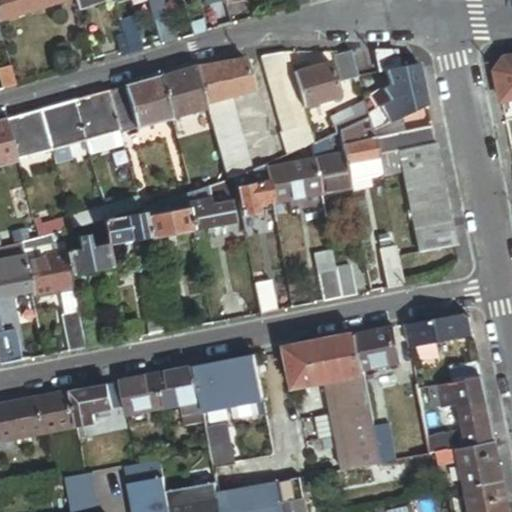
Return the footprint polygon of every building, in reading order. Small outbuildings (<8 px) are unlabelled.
[(0,0),(0,20),(67,0),(0,0)] [(76,0),(79,9),(103,0),(76,0)] [(149,0),(154,16),(165,13),(161,0),(149,0)] [(143,48),(133,10),(118,14),(123,32),(129,52),(143,48)] [(165,13),(154,16),(158,31),(161,43),(178,38),(165,13)] [(194,33),(206,30),(203,17),(190,21),(194,33)] [(151,46),(161,43),(158,31),(148,34),(151,46)] [(123,54),(129,52),(123,32),(117,34),(123,54)] [(268,83),(293,75),(292,71),(286,51),(278,53),(259,55),(268,83)] [(357,75),(350,51),(334,55),(342,81),(357,77),(357,75)] [(372,51),(377,71),(385,69),(395,67),(392,51),(372,51)] [(511,56),(507,58),(497,71),(504,104),(511,103),(511,56)] [(195,66),(204,97),(231,89),(252,82),(245,58),(195,66)] [(301,102),(303,108),(339,96),(329,60),(307,67),(299,69),(292,71),(293,75),(297,88),(301,102)] [(395,67),(385,69),(388,84),(381,89),(389,102),(378,108),(388,121),(396,118),(426,102),(418,62),(395,67)] [(0,73),(4,87),(16,84),(11,65),(0,68),(0,73)] [(207,107),(204,97),(195,66),(160,76),(172,116),(207,107)] [(272,96),(297,88),(293,75),(268,83),(272,96)] [(120,133),(172,116),(160,76),(108,91),(115,117),(119,130),(120,133)] [(254,88),(252,82),(231,89),(232,95),(254,88)] [(277,110),(301,102),(297,88),(272,96),(277,110)] [(231,89),(204,97),(207,107),(208,110),(234,102),(232,95),(231,89)] [(79,127),(115,117),(108,91),(72,101),(79,127)] [(49,149),(83,140),(79,127),(72,101),(39,110),(49,149)] [(368,114),(364,101),(330,117),(336,132),(338,131),(369,116),(368,114)] [(234,102),(208,110),(213,126),(238,119),(234,102)] [(284,132),(308,124),(303,108),(301,102),(277,110),(284,132)] [(378,108),(368,114),(369,116),(372,130),(388,121),(378,108)] [(15,159),(49,149),(39,110),(4,120),(15,159)] [(372,130),(369,116),(338,131),(341,145),(374,139),(372,130)] [(83,140),(119,130),(115,117),(79,127),(83,140)] [(374,139),(399,133),(396,118),(388,121),(372,130),(374,139)] [(238,119),(213,126),(218,143),(243,136),(238,119)] [(15,159),(4,120),(0,120),(0,164),(16,160),(15,159)] [(313,143),(308,124),(284,132),(281,133),(288,154),(311,144),(313,143)] [(431,126),(399,133),(374,139),(377,154),(397,150),(435,142),(431,126)] [(119,130),(83,140),(87,155),(123,144),(120,133),(119,130)] [(243,136),(218,143),(222,160),(247,153),(243,136)] [(381,175),(377,154),(374,139),(341,145),(343,154),(349,183),(381,175)] [(456,246),(435,142),(397,150),(401,171),(418,253),(456,246)] [(401,171),(397,150),(377,154),(381,175),(401,171)] [(233,177),(252,170),(247,153),(222,160),(228,179),(233,177)] [(349,183),(343,154),(314,159),(320,193),(350,188),(349,183)] [(320,193),(314,159),(265,168),(267,179),(271,200),(272,202),(320,193)] [(265,168),(265,165),(252,170),(233,177),(234,186),(267,179),(265,168)] [(271,200),(267,179),(234,186),(240,215),(256,212),(255,203),(271,200)] [(212,191),(211,186),(185,194),(188,208),(229,200),(226,188),(212,191)] [(142,209),(166,201),(165,194),(150,197),(149,194),(138,196),(138,197),(142,209)] [(188,208),(185,194),(166,201),(142,209),(143,212),(143,216),(188,208)] [(106,220),(142,209),(138,197),(102,207),(106,220)] [(229,200),(188,208),(192,229),(206,227),(213,225),(233,221),(229,200)] [(103,221),(106,220),(102,207),(67,217),(70,230),(103,221)] [(192,229),(188,208),(143,216),(148,236),(148,238),(192,229)] [(143,212),(106,220),(103,221),(107,244),(148,236),(143,216),(143,212)] [(38,240),(70,230),(67,217),(41,225),(35,227),(35,228),(38,240)] [(0,248),(21,244),(38,240),(35,228),(0,238),(0,248)] [(379,250),(396,246),(393,234),(377,238),(379,250)] [(79,248),(89,247),(88,235),(77,237),(79,248)] [(66,251),(64,241),(22,251),(24,259),(66,251)] [(22,251),(21,244),(0,248),(0,273),(26,269),(24,259),(22,251)] [(112,266),(107,244),(89,247),(79,248),(66,251),(71,274),(112,266)] [(404,285),(396,246),(379,250),(387,288),(404,285)] [(71,274),(66,251),(24,259),(26,269),(30,290),(31,297),(60,291),(74,288),(71,274)] [(329,251),(316,254),(320,274),(333,272),(329,251)] [(341,297),(356,294),(350,265),(335,269),(336,271),(341,297)] [(0,296),(30,290),(26,269),(0,273),(0,296)] [(323,301),(341,297),(336,271),(333,272),(320,274),(317,275),(323,301)] [(260,313),(277,310),(270,278),(253,281),(260,313)] [(161,301),(157,281),(140,285),(144,305),(161,301)] [(74,288),(60,291),(66,316),(79,313),(74,288)] [(149,335),(167,332),(161,301),(144,305),(149,335)] [(70,351),(86,348),(79,318),(79,313),(66,316),(63,316),(70,351)] [(466,313),(443,318),(447,340),(474,335),(469,316),(466,313)] [(86,348),(102,345),(95,314),(79,318),(86,348)] [(406,325),(411,347),(447,340),(443,318),(406,325)] [(358,334),(364,364),(397,357),(392,328),(358,334)] [(0,364),(19,361),(12,330),(0,332),(0,364)] [(329,380),(365,373),(364,364),(358,334),(290,347),(298,386),(329,380)] [(257,355),(195,367),(202,400),(204,412),(265,400),(257,355)] [(450,367),(453,381),(482,376),(479,362),(450,367)] [(157,375),(164,408),(181,405),(202,400),(195,367),(157,375)] [(335,413),(372,406),(365,373),(329,380),(335,413)] [(127,416),(164,408),(157,375),(120,382),(125,406),(127,416)] [(453,381),(439,385),(443,408),(460,405),(465,431),(429,439),(432,454),(460,448),(495,441),(482,376),(453,381)] [(432,454),(429,439),(417,380),(401,383),(415,457),(432,454)] [(113,409),(125,406),(120,382),(108,385),(113,409)] [(77,425),(86,423),(95,421),(94,413),(113,409),(108,385),(70,392),(77,425)] [(77,427),(77,425),(70,392),(41,398),(48,432),(77,427)] [(0,430),(2,442),(18,439),(31,436),(48,432),(41,398),(0,405),(0,430)] [(202,400),(181,405),(186,425),(206,421),(204,412),(202,400)] [(206,421),(207,429),(229,424),(268,417),(269,417),(265,400),(204,412),(206,421)] [(376,429),(375,423),(372,406),(335,413),(339,436),(376,429)] [(339,436),(335,413),(317,417),(321,440),(339,436)] [(375,423),(376,429),(378,442),(394,439),(390,420),(375,423)] [(86,423),(77,425),(77,427),(79,437),(89,435),(86,423)] [(229,424),(207,429),(215,469),(236,464),(229,424)] [(346,471),(383,464),(378,442),(376,429),(339,436),(346,471)] [(33,442),(31,436),(18,439),(19,445),(33,442)] [(383,464),(398,461),(394,439),(378,442),(383,464)] [(504,482),(495,441),(460,448),(468,489),(504,482)] [(174,457),(173,448),(163,450),(164,459),(174,457)] [(171,511),(168,493),(162,463),(162,459),(128,465),(136,511),(171,511)] [(0,489),(8,488),(3,460),(0,460),(0,489)] [(100,506),(93,472),(66,477),(73,511),(100,506)] [(308,511),(302,479),(220,495),(223,511),(308,511)] [(509,511),(504,482),(468,489),(473,511),(509,511)] [(223,511),(220,495),(218,483),(168,493),(171,511),(223,511)]
